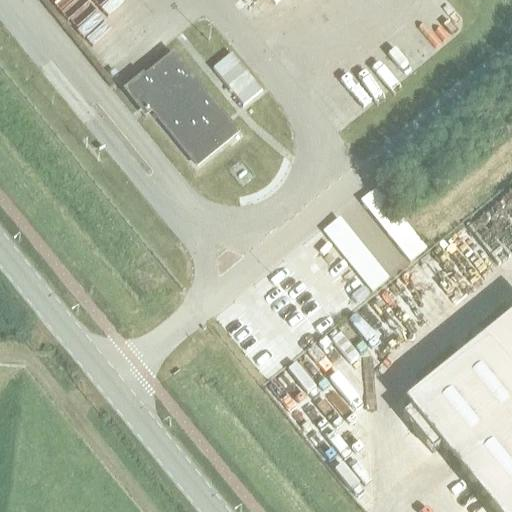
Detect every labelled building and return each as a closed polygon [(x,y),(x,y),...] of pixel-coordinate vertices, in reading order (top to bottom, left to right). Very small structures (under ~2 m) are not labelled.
[(291,0),(283,11),(300,24),(313,7),(303,0),(291,0)] [(229,56),(210,71),(240,107),(259,92),(229,56)] [(143,102),(197,168),(237,136),(173,57),(129,93),(140,105),(143,102)] [(381,188),(364,202),(416,263),(432,249),(381,188)] [(378,292),(395,278),(344,217),(327,231),(378,292)] [(471,310),(487,298),(480,289),(464,301),(471,310)] [(376,344),(382,326),(357,317),(351,335),(376,344)] [(511,511),(511,379),(482,342),(402,407),(408,415),(402,420),(431,456),(438,450),(487,511),(511,511)] [(359,396),(353,399),(322,345),(305,355),(341,418),(364,404),(359,396)] [(289,372),(269,389),(302,426),(322,408),(289,372)] [(313,420),(304,428),(318,444),(326,436),(313,420)]
